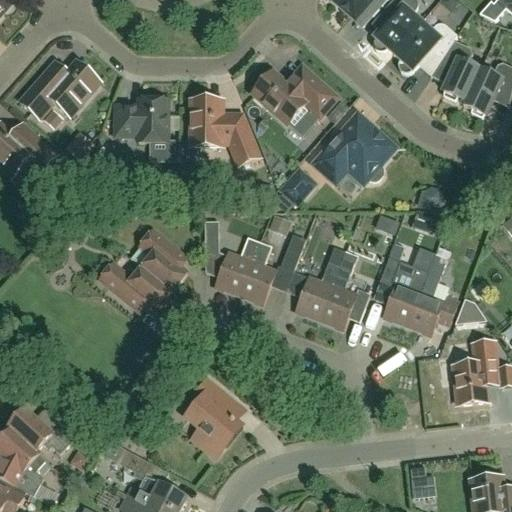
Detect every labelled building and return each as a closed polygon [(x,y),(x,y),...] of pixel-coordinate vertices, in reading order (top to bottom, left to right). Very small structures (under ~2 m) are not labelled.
[(337,0),(333,4),(352,21),(358,13),(364,13),(373,21),(391,0),(337,0)] [(389,54),(394,58),(422,27),(413,19),(416,15),(417,13),(418,11),(418,8),(418,6),(417,4),(412,0),(397,0),(385,14),(394,22),(375,43),(374,46),(374,50),(375,53),(378,56),(382,57),(386,56),(389,54)] [(511,0),(501,0),(497,6),(506,14),(511,18),(511,0)] [(0,19),(9,10),(0,1),(0,19)] [(503,17),(494,9),(491,7),(480,20),(494,27),(503,17)] [(431,35),(422,27),(394,58),(401,64),(399,68),(399,71),(400,75),(403,77),(406,78),(410,78),(413,76),(431,56),(442,65),(454,45),(458,40),(447,31),(445,29),(443,29),(440,29),(438,29),(436,31),(431,35)] [(464,111),(481,74),(469,68),(473,58),(471,53),(454,45),(442,65),(431,81),(432,81),(442,66),(456,72),(444,97),(445,97),(445,101),(455,106),(458,103),(465,107),(464,110),(464,111)] [(56,66),(43,80),(20,106),(40,124),(55,108),(71,122),(101,87),(78,67),(69,77),(56,66)] [(464,111),(486,121),(497,98),(511,104),(511,100),(511,71),(503,68),(498,70),(493,80),(481,74),(464,111)] [(304,71),(288,89),(274,76),(266,84),(262,85),(255,92),(255,97),(254,99),(288,130),(305,110),(320,124),(339,102),(304,71)] [(168,148),(169,104),(140,104),(140,110),(116,110),(116,141),(139,141),(139,147),(168,148)] [(243,120),(222,119),(223,105),(193,105),(192,151),(222,152),(222,149),(235,149),(244,170),(261,163),(243,120)] [(358,119),(338,143),(315,169),(336,188),(348,174),(364,188),(369,183),(373,185),(378,185),(381,182),(383,179),(383,174),(380,170),(396,153),(386,144),(358,119)] [(1,128),(0,129),(0,166),(16,180),(27,167),(41,180),(58,160),(39,142),(24,129),(15,140),(1,128)] [(80,136),(64,152),(79,166),(95,149),(80,136)] [(110,165),(95,160),(84,189),(99,195),(110,165)] [(86,178),(69,172),(65,186),(82,191),(86,178)] [(316,189),(300,174),(281,195),(298,210),(316,189)] [(279,204),(275,189),(261,193),(265,208),(279,204)] [(119,196),(117,198),(96,224),(106,232),(129,204),(119,196)] [(70,216),(67,213),(48,215),(49,233),(52,236),(72,235),(70,216)] [(205,227),(206,260),(221,260),(220,227),(205,227)] [(143,272),(173,296),(187,279),(179,273),(187,263),(154,236),(141,252),(131,263),(142,273),(143,272)] [(294,277),(307,246),(293,241),(281,272),(294,277)] [(240,301),(261,248),(249,244),(241,264),(229,259),(217,292),(240,301)] [(264,310),(277,277),(265,272),(272,253),(261,248),(240,301),(264,310)] [(413,270),(413,271),(417,273),(429,277),(437,258),(420,252),(413,270)] [(321,326),(347,258),(335,254),(322,288),(309,283),(296,317),(321,326)] [(357,302),(354,300),(346,297),(359,262),(347,258),(321,326),(345,335),(357,302)] [(437,258),(429,277),(441,282),(449,263),(437,258)] [(401,266),(390,261),(381,284),(392,288),(401,266)] [(143,272),(142,273),(133,284),(122,274),(113,284),(105,278),(100,284),(141,318),(148,310),(156,317),(173,296),(143,272)] [(408,330),(429,277),(417,273),(410,292),(397,287),(383,321),(408,330)] [(450,330),(460,306),(446,301),(444,306),(434,302),(441,282),(429,277),(408,330),(432,340),(438,326),(450,330)] [(487,390),(501,389),(500,374),(500,371),(498,371),(495,347),(474,349),(476,369),(454,371),(458,410),(489,407),(487,390)] [(511,372),(500,374),(501,389),(502,392),(511,390),(511,372)] [(204,401),(187,421),(201,433),(193,443),(216,462),(242,430),(235,424),(220,412),(228,402),(206,384),(197,395),(204,401)] [(9,431),(40,460),(40,459),(37,456),(44,449),(50,454),(52,451),(61,459),(75,443),(55,425),(47,433),(25,414),(9,431)] [(40,460),(9,431),(9,432),(11,434),(0,447),(0,455),(5,460),(0,469),(0,483),(35,501),(44,483),(36,475),(39,472),(33,467),(40,460)] [(141,480),(148,468),(124,454),(117,467),(141,480)] [(133,492),(127,503),(143,511),(182,511),(188,503),(147,482),(140,496),(133,492)] [(511,511),(511,493),(505,494),(503,482),(471,485),(473,511),(511,511)] [(0,511),(18,511),(24,501),(0,487),(0,511)] [(46,490),(40,504),(55,511),(61,497),(46,490)] [(143,511),(127,503),(122,511),(143,511)]
